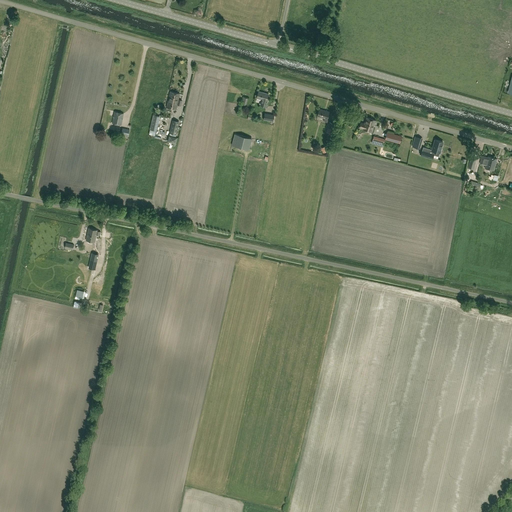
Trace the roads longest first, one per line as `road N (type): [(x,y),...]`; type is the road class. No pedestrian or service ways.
road 1 (unclassified): [(511,148),(0,1)]
road 2 (unclassified): [(511,302),(0,193)]
road 3 (tertiary): [(511,113),(277,46)]
road 4 (tertiary): [(277,46),(114,0)]
